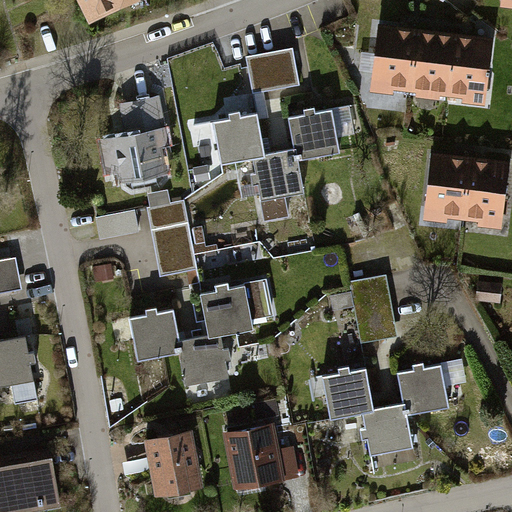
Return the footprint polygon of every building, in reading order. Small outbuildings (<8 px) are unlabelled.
[(73,0),(89,32),(157,0),(73,0)] [(511,0),(501,0),(501,7),(511,8),(511,0)] [(416,24),(378,20),(371,92),(409,96),(416,24)] [(454,28),(416,24),(409,96),(446,100),(454,28)] [(492,33),(454,28),(446,100),(484,104),(492,33)] [(298,83),(292,45),(242,53),(249,92),(298,83)] [(120,180),(163,173),(158,144),(174,141),(165,91),(119,99),(123,126),(111,128),(120,180)] [(224,113),(209,115),(216,158),(249,152),(251,167),(246,168),(248,179),(253,178),(260,217),(286,213),(282,194),(300,191),(294,157),(337,150),(334,133),(352,130),(347,100),(312,106),(311,99),(299,101),(300,108),(284,111),(289,142),(261,147),(254,107),(237,110),(236,103),(222,106),(224,113)] [(467,156),(430,152),(422,223),(460,227),(467,156)] [(505,160),(467,156),(460,227),(498,232),(505,160)] [(153,192),(155,204),(170,201),(167,190),(153,192)] [(197,261),(185,199),(170,201),(155,204),(148,205),(160,268),(197,261)] [(120,219),(111,221),(113,235),(123,234),(120,219)] [(0,405),(40,399),(36,375),(31,376),(28,359),(35,358),(33,344),(26,345),(24,331),(0,334),(0,293),(22,290),(17,254),(0,256),(0,405)] [(111,264),(100,266),(102,278),(113,276),(111,264)] [(386,272),(349,278),(360,341),(397,334),(386,272)] [(250,323),(243,281),(228,284),(227,277),(213,279),(214,286),(197,289),(205,329),(177,334),(171,303),(155,306),(153,299),(141,301),(143,308),(126,311),(134,357),(177,349),(183,383),(226,375),(222,353),(228,352),(226,341),(220,342),(218,329),(250,323)] [(475,297),(498,299),(500,282),(477,280),(475,297)] [(333,367),(319,370),(326,412),(359,407),(361,421),(356,422),(358,434),(363,433),(367,453),(410,445),(404,412),(447,404),(439,358),(422,361),(421,354),(409,356),(410,363),(393,366),(399,397),(371,402),(364,362),(347,365),(346,358),(332,360),(333,367)] [(464,354),(446,357),(451,382),(468,379),(464,354)] [(269,417),(221,425),(231,486),(297,474),(292,442),(275,445),(269,417)] [(190,425),(141,433),(152,492),(200,483),(190,425)] [(49,450),(0,457),(0,511),(13,511),(58,505),(49,450)]
